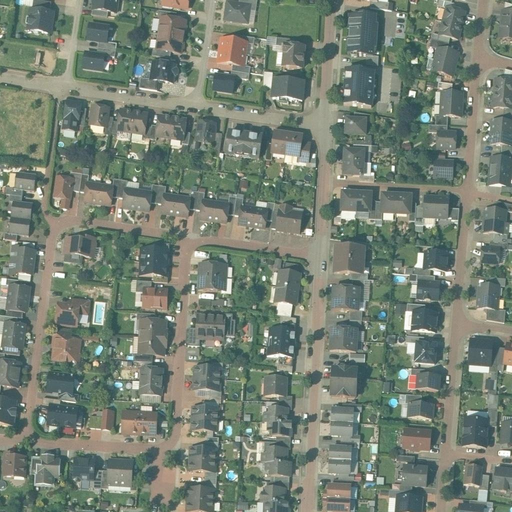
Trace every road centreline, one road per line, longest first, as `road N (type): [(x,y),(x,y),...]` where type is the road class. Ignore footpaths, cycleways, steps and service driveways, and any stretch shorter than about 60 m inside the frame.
road 1 (residential): [(320,257),(308,511)]
road 2 (residential): [(55,219),(24,440)]
road 3 (residential): [(174,437),(184,237)]
road 4 (residential): [(174,437),(158,451),(24,440)]
road 5 (residential): [(323,182),(469,191)]
road 6 (residential): [(59,87),(44,215),(55,219)]
road 7 (residential): [(197,106),(59,87)]
road 8 (residential): [(320,257),(184,237)]
road 9 (residential): [(469,191),(478,55)]
road 10 (residential): [(446,455),(457,321)]
road 11 (residential): [(457,321),(469,191)]
road 12 (residential): [(326,125),(197,106)]
road 13 (residential): [(184,237),(55,219)]
road 14 (residential): [(334,0),(326,125)]
